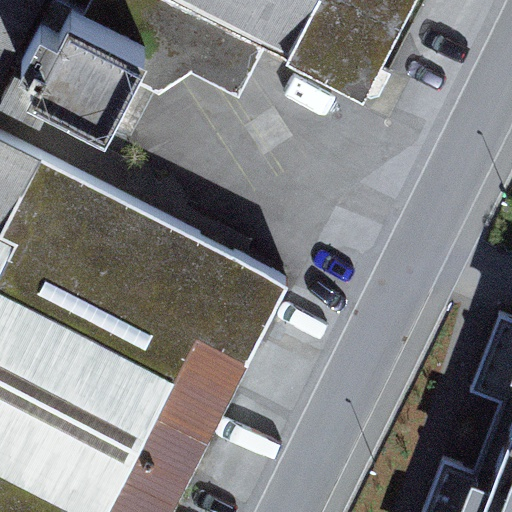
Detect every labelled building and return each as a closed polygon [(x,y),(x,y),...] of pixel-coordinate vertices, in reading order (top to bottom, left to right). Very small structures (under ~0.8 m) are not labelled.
[(0,0),(0,228),(41,146),(0,125),(0,83),(16,52),(37,8),(41,0),(0,0)] [(66,0),(57,18),(37,8),(16,52),(34,61),(24,81),(106,120),(130,72),(149,34),(86,3),(79,0),(66,0)] [(266,39),(189,0),(87,0),(86,3),(149,34),(130,72),(159,86),(191,65),(241,89),(266,39)] [(189,0),(266,39),(365,90),(411,0),(189,0)] [(173,511),(294,273),(41,146),(0,228),(0,230),(15,237),(0,265),(0,282),(176,372),(104,511),(91,511),(0,465),(0,511),(173,511)] [(0,230),(0,465),(91,511),(104,511),(176,372),(0,282),(0,265),(15,237),(0,230)] [(511,511),(511,317),(501,313),(472,387),(501,398),(474,468),(446,457),(424,511),(511,511)]
